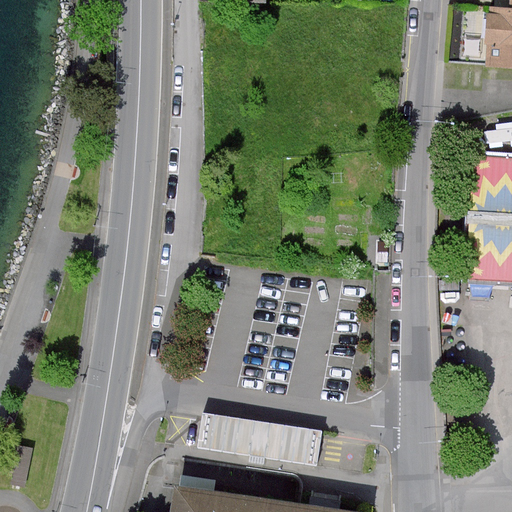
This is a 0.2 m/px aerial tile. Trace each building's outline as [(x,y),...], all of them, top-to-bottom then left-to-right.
[(511,0),(496,0),(492,60),(511,61),(511,0)] [(215,89),(243,90),(244,55),(217,53),(215,89)] [(451,391),(451,409),(469,409),(468,391),(451,391)] [(326,430),(206,413),(200,446),(252,454),(319,463),(326,430)] [(356,511),(174,485),(169,511),(356,511)]
